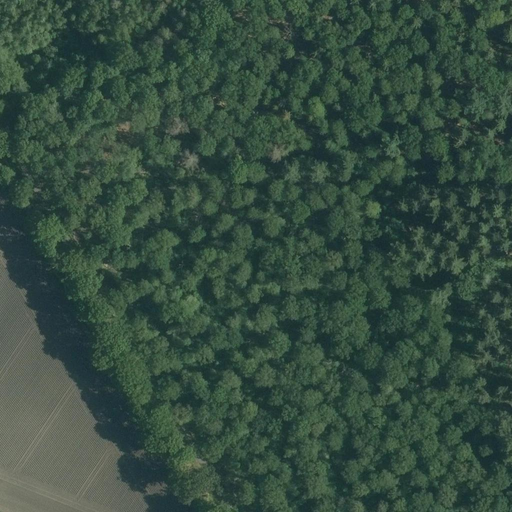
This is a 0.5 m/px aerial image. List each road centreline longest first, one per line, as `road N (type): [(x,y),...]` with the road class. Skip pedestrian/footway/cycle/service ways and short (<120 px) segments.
road 1 (unclassified): [(0,130),(231,511)]
road 2 (track): [(378,183),(121,183)]
road 3 (track): [(378,183),(511,184)]
